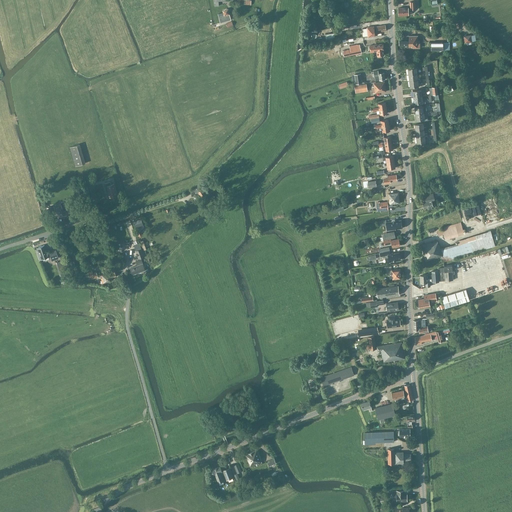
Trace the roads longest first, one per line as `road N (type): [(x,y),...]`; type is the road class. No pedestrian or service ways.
road 1 (tertiary): [(414,374),(409,188),(389,0)]
road 2 (tertiary): [(100,511),(135,484),(414,374)]
road 3 (tertiary): [(424,511),(414,374)]
